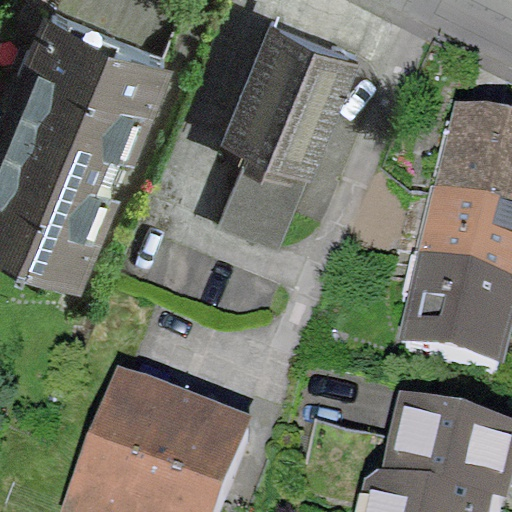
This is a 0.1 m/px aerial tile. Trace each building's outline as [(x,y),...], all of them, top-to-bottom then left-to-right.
[(35,10),(0,90),(0,260),(65,287),(160,58),(35,10)] [(354,59),(257,23),(207,148),(235,158),(212,219),(277,243),(354,59)] [(511,127),(451,114),(395,354),(509,379),(511,363),(511,127)] [(121,390),(77,511),(225,511),(254,438),(121,390)] [(511,443),(389,415),(365,511),(504,511),(511,479),(511,443)]
